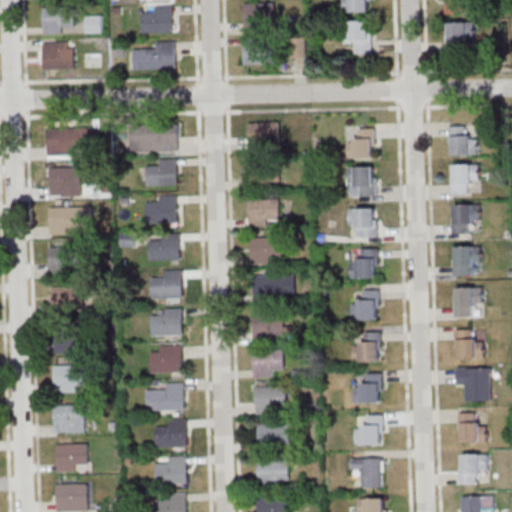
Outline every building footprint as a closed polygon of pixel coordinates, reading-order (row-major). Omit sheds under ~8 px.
[(371,0),(344,0),(344,11),(371,11),(371,0)] [(472,12),(471,0),(446,0),(447,13),(472,12)] [(275,2),(245,2),(245,27),(275,27),(275,2)] [(173,31),(173,4),(152,4),(152,14),(143,14),(143,31),(173,31)] [(44,6),(44,33),(65,33),(65,26),(75,26),(75,7),(44,6)] [(103,33),(103,14),(86,14),(86,33),(103,33)] [(373,53),(373,20),(346,20),(347,42),(355,42),(355,53),(373,53)] [(475,22),(450,22),(450,46),(475,46),(475,22)] [(272,64),(272,38),(244,38),(244,64),(272,64)] [(176,41),(156,41),(156,49),(135,49),(135,68),(176,68),(176,41)] [(43,64),(71,64),(71,42),(43,42),(43,64)] [(281,121),(250,121),(250,141),(281,141),(281,121)] [(179,151),(179,124),(132,124),(132,151),(179,151)] [(454,155),(479,154),(479,138),(472,138),(472,134),(467,134),(467,125),(450,126),(451,143),(454,143),(454,155)] [(374,156),(348,157),(348,141),(355,140),(355,137),(359,137),(359,128),(375,127),(376,145),(373,145),(374,156)] [(47,128),(47,157),(74,157),(74,147),(93,147),(93,128),(47,128)] [(148,185),(147,164),(160,164),(160,157),(178,157),(179,185),(148,185)] [(250,187),(274,187),(274,160),(250,160),(250,187)] [(455,163),(480,163),(481,179),(474,179),(474,183),(469,183),(470,192),(453,193),(452,175),(455,175),(455,163)] [(374,165),(349,166),(350,182),(357,182),(357,186),(361,186),(362,195),(378,194),(377,177),(375,177),(374,165)] [(51,196),(82,196),(82,166),(51,166),(51,196)] [(148,222),(147,201),(160,201),(160,194),(178,194),(179,221),(148,222)] [(281,199),(250,199),(250,220),(281,220),(281,199)] [(456,204),(481,203),(482,219),(475,220),(475,223),(470,223),(471,232),(454,233),(453,215),(456,215),(456,204)] [(51,207),(51,226),(94,226),(94,207),(51,207)] [(376,207),(350,208),(351,224),(358,224),(358,228),(362,227),(363,237),(379,236),(379,218),(376,218),(376,207)] [(151,259),(150,239),(163,238),(163,232),(181,231),(182,259),(151,259)] [(283,237),(252,237),(252,264),(283,264),(283,237)] [(457,246),(482,245),(483,261),(476,262),(476,265),(471,265),(472,274),(455,275),(455,257),(457,257),(457,246)] [(377,276),(352,277),(352,261),(359,260),(358,257),(363,257),(363,247),(379,247),(380,265),(377,265),(377,276)] [(51,273),(73,273),(73,267),(85,267),(85,249),(51,249),(51,273)] [(153,297),(152,276),(166,276),(166,269),(183,269),(184,297),(153,297)] [(297,274),(255,274),(255,298),(297,298),(297,274)] [(53,310),(85,310),(85,286),(53,286),(53,310)] [(458,287),(483,286),(484,302),(477,302),(477,306),(472,306),(473,315),(456,316),(456,298),(458,298),(458,287)] [(379,318),(354,319),(353,303),(360,302),(360,299),(365,299),(365,289),(381,289),(382,307),(379,307),(379,318)] [(153,335),(153,314),(166,313),(166,307),(184,306),(184,334),(153,335)] [(286,314),(255,314),(255,339),(286,339),(286,314)] [(461,358),(486,357),(486,341),(479,341),(478,338),(474,338),(474,328),(457,329),(458,347),(460,347),(461,358)] [(84,352),(84,329),(56,329),(55,352),(84,352)] [(381,359),(356,360),(355,344),(362,343),(362,340),(367,340),(366,330),(383,330),(384,348),(381,348),(381,359)] [(152,372),(151,351),(161,350),(161,344),(183,344),(183,371),(152,372)] [(285,348),(285,368),(272,368),(272,377),(254,377),(254,348),(285,348)] [(56,391),(85,391),(85,364),(56,364),(56,391)] [(494,399),(494,367),(459,367),(459,388),(470,388),(470,399),(494,399)] [(382,401),(357,402),(356,386),(363,385),(363,382),(368,382),(368,372),(384,372),(385,390),(382,390),(382,401)] [(155,409),(155,402),(148,402),(148,388),(168,388),(168,381),(186,381),(186,408),(155,409)] [(257,386),(257,413),(289,413),(289,386),(257,386)] [(56,404),(56,431),(87,431),(87,404),(56,404)] [(464,441),(489,440),(489,424),(482,424),(482,420),(477,421),(477,411),(460,412),(461,430),(464,429),(464,441)] [(383,443),(358,444),(357,428),(364,427),(364,424),(369,424),(369,414),(385,414),(386,432),(383,432),(383,443)] [(158,447),(157,426),(171,425),(170,419),(188,418),(189,446),(158,447)] [(291,422),(291,442),(278,442),(278,451),(260,451),(259,422),(291,422)] [(58,470),(80,470),(80,464),(89,464),(89,443),(58,443),(58,470)] [(464,454),(489,453),(490,469),(483,469),(483,473),(478,473),(479,482),(462,483),(461,465),(464,465),(464,454)] [(158,483),(157,462),(170,462),(170,455),(188,455),(189,482),(158,483)] [(385,458),(354,458),(354,467),(364,467),(364,486),(385,486),(385,458)] [(291,459),(291,479),(278,479),(278,488),(260,488),(259,459),(291,459)] [(91,483),(58,483),(58,510),(91,510),(91,483)] [(157,511),(157,499),(170,499),(170,492),(188,492),(188,511),(157,511)] [(462,511),(484,511),(484,495),(463,495),(462,511)] [(290,496),(290,511),(259,511),(259,497),(290,496)] [(385,497),(360,498),(360,511),(388,511),(388,509),(386,509),(385,497)]
